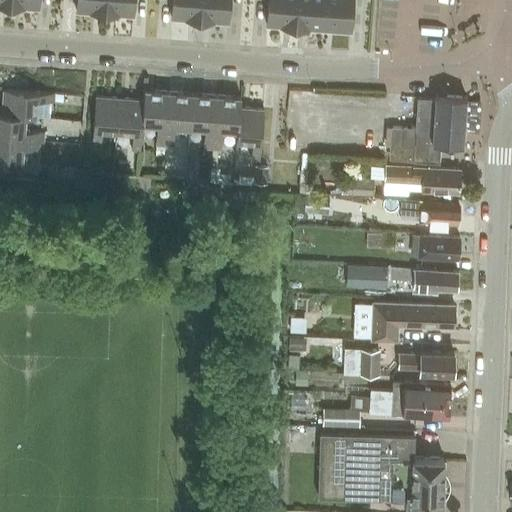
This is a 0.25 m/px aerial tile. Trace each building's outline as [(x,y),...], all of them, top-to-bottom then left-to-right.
[(105,13),(105,0),(77,0),(76,11),(105,13)] [(105,0),(105,13),(133,15),(134,0),(105,0)] [(172,0),(171,18),(200,20),(201,0),(172,0)] [(201,0),(200,20),(228,22),(229,0),(201,0)] [(268,0),(267,25),(295,27),(296,0),(268,0)] [(296,0),(295,27),(323,29),(325,0),(296,0)] [(325,0),(323,29),(351,31),(353,0),(325,0)] [(143,89),(142,99),(141,123),(142,123),(156,124),(155,143),(164,143),(168,91),(143,89)] [(3,90),(1,112),(24,114),(24,116),(34,116),(35,100),(53,101),(54,94),(3,90)] [(168,91),(164,143),(173,144),(174,125),(189,127),(192,93),(168,91)] [(192,93),(189,127),(204,128),(203,147),(212,147),(216,95),(192,93)] [(216,95),(212,147),(221,148),(222,128),(237,129),(238,130),(240,106),(241,96),(216,95)] [(462,144),(465,97),(435,95),(435,98),(418,96),(415,128),(390,126),(388,158),(439,162),(440,142),(462,144)] [(95,96),(92,146),(100,147),(102,130),(117,131),(119,97),(95,96)] [(140,150),(142,123),(141,123),(142,99),(119,97),(117,131),(132,132),(131,149),(140,150)] [(237,129),(236,139),(252,141),(251,158),(260,159),(264,108),(240,106),(238,130),(237,129)] [(0,112),(0,136),(43,141),(43,132),(23,130),(24,116),(24,114),(1,112),(0,112)] [(0,136),(0,161),(21,163),(22,148),(42,149),(43,141),(0,136)] [(156,145),(155,155),(164,155),(164,146),(156,145)] [(254,165),(253,182),(266,183),(267,166),(254,165)] [(459,192),(460,169),(385,165),(384,179),(412,181),(412,175),(422,176),(421,190),(459,192)] [(76,185),(77,169),(49,166),(48,182),(76,185)] [(211,167),(210,176),(218,177),(219,167),(211,167)] [(327,173),(326,192),(339,193),(340,178),(341,173),(327,173)] [(235,179),(235,183),(251,185),(251,182),(253,182),(253,175),(239,174),(238,180),(235,179)] [(371,180),(340,178),(339,193),(370,195),(371,180)] [(309,182),(300,182),(300,192),(309,192),(309,182)] [(196,194),(196,185),(186,184),(186,194),(196,194)] [(328,214),(329,197),(305,195),(304,212),(328,214)] [(400,199),(399,210),(420,212),(420,221),(428,221),(427,225),(446,226),(447,222),(458,222),(459,203),(421,200),(400,199)] [(381,247),(381,232),(367,231),(366,246),(381,247)] [(458,258),(459,236),(411,233),(410,240),(419,241),(418,255),(458,258)] [(410,268),(347,264),(346,284),(386,286),(387,277),(413,279),(413,289),(436,290),(436,288),(458,289),(458,271),(414,268),(414,269),(410,269),(410,268)] [(373,301),(372,338),(397,339),(398,324),(454,326),(455,304),(373,301)] [(290,336),(289,350),(305,350),(306,337),(290,336)] [(377,373),(378,349),(345,348),(344,372),(377,373)] [(453,372),(454,352),(420,350),(420,353),(398,352),(398,366),(419,367),(419,370),(453,372)] [(295,370),(295,383),(308,383),(308,370),(295,370)] [(404,398),(450,401),(450,397),(452,395),(452,391),(450,388),(451,384),(405,381),(405,382),(394,381),(393,390),(392,393),(397,394),(397,399),(404,399),(404,398)] [(392,393),(393,390),(371,388),(370,412),(374,412),(391,413),(391,412),(402,413),(402,414),(436,416),(436,417),(446,417),(449,414),(449,405),(449,404),(450,401),(404,398),(404,399),(397,399),(397,394),(392,393)] [(358,409),(322,408),(322,423),(358,424),(358,409)] [(320,431),(318,495),(406,498),(405,511),(412,511),(412,508),(444,510),(446,458),(414,457),(415,435),(320,431)]
